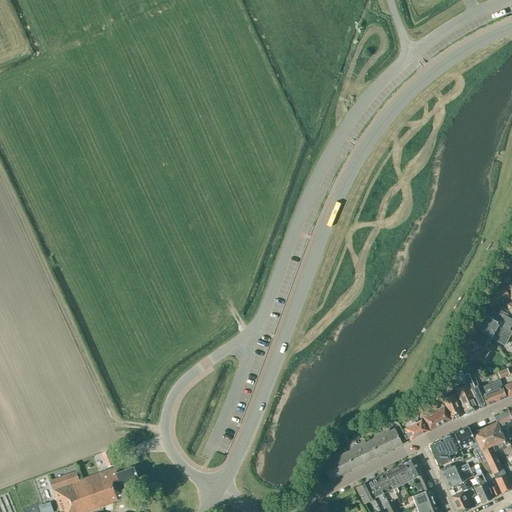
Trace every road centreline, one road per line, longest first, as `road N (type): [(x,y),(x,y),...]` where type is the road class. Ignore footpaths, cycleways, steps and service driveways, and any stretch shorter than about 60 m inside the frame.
road 1 (tertiary): [(218,489),(363,149),(416,85),(511,27)]
road 2 (unclassified): [(218,489),(169,449),(170,399),(195,370),(256,328),(319,171),(359,105),(410,54)]
road 3 (unclassified): [(280,511),(419,444)]
